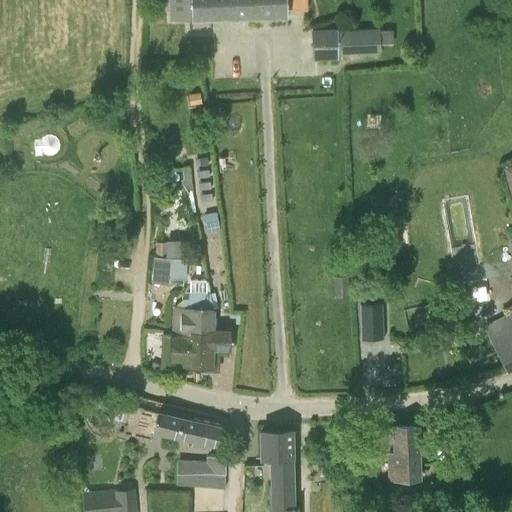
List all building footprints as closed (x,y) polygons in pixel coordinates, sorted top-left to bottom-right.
[(170,0),(171,19),(286,14),(286,10),(306,10),(305,0),(170,0)] [(378,28),(332,30),(312,32),(313,59),(333,58),(333,53),(378,51),(378,44),(378,28)] [(189,107),(202,105),(199,92),(187,94),(189,107)] [(203,214),(205,228),(219,227),(217,213),(203,214)] [(400,247),(400,230),(386,230),(386,247),(400,247)] [(167,258),(180,258),(181,245),(181,239),(167,239),(167,242),(167,245),(167,256),(167,258)] [(156,256),(167,256),(167,242),(156,242),(156,256)] [(187,245),(181,245),(180,258),(167,258),(154,257),(152,282),(170,283),(171,277),(185,278),(186,259),(187,245)] [(347,276),(333,277),(334,296),(349,295),(347,276)] [(188,308),(174,308),(172,333),(188,334),(189,330),(205,330),(205,329),(213,329),(213,309),(211,299),(206,281),(188,280),(188,308)] [(382,304),(361,304),(362,339),(384,339),(382,304)] [(511,309),(504,314),(485,324),(498,351),(507,368),(511,365),(511,309)] [(172,333),(162,333),(162,335),(170,335),(168,362),(211,364),(212,347),(227,348),(227,331),(212,331),(189,330),(188,334),(172,333)] [(187,420),(157,413),(152,432),(193,443),(192,446),(209,450),(210,443),(218,444),(222,428),(187,420)] [(442,420),(445,440),(446,443),(456,442),(456,438),(453,419),(442,420)] [(394,445),(395,453),(388,453),(389,466),(395,466),(395,481),(418,480),(416,425),(394,425),(394,445)] [(292,429),(261,430),(261,459),(271,459),(292,459),(292,429)] [(204,485),(205,488),(225,488),(224,456),(207,456),(207,460),(179,461),(178,482),(204,485)] [(291,506),(292,459),(271,459),(271,479),(272,479),(272,508),(273,508),(273,511),(295,511),(295,506),(291,506)] [(132,511),(130,492),(85,496),(86,511),(132,511)] [(366,497),(358,500),(362,510),(370,507),(366,497)]
